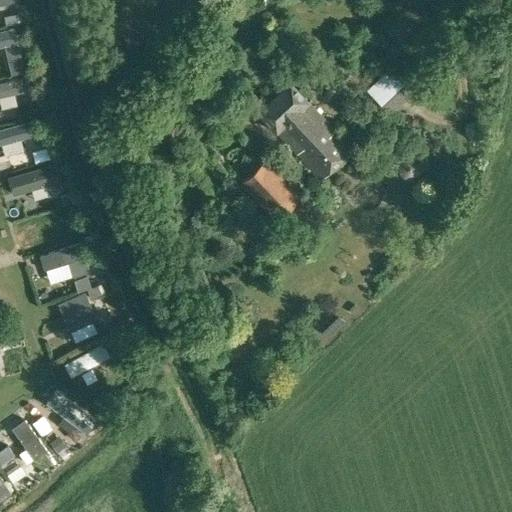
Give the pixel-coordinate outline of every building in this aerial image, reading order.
[(446,0),(447,12),(470,13),(470,0),(446,0)] [(0,16),(0,27),(14,24),(12,14),(0,16)] [(263,46),(275,44),(272,29),(261,31),(263,46)] [(366,91),(390,116),(415,92),(391,67),(366,91)] [(0,95),(10,94),(11,99),(31,94),(27,78),(0,83),(0,95)] [(258,112),(320,179),(353,148),(290,82),(258,112)] [(220,110),(231,122),(251,105),(240,93),(220,110)] [(0,141),(0,150),(1,154),(29,145),(26,134),(0,141)] [(406,177),(409,178),(411,177),(413,177),(414,176),(416,174),(418,173),(419,171),(419,169),(420,167),(419,164),(419,163),(418,161),(416,159),(414,158),(413,157),(411,157),(409,157),(407,157),(405,158),(403,159),(402,160),(401,161),(400,163),(399,165),(399,168),(399,170),(400,172),(401,174),(402,175),(404,176),(406,177)] [(241,182),(277,220),(300,198),(264,160),(241,182)] [(11,185),(16,197),(45,186),(41,175),(11,185)] [(357,197),(373,215),(389,200),(372,183),(357,197)] [(60,194),(63,204),(76,200),(73,190),(60,194)] [(47,227),(48,232),(55,230),(53,225),(59,223),(56,212),(27,221),(30,232),(47,227)] [(67,244),(79,240),(76,228),(63,232),(67,244)] [(257,242),(276,262),(285,253),(266,233),(257,242)] [(42,256),(46,267),(62,261),(63,265),(71,263),(69,258),(73,257),(70,246),(42,256)] [(12,287),(19,304),(37,297),(28,273),(17,277),(20,284),(12,287)] [(86,275),(73,280),(77,291),(90,286),(86,275)] [(96,284),(87,289),(91,299),(101,294),(96,284)] [(0,303),(0,313),(2,319),(16,315),(10,299),(0,303)] [(35,321),(41,332),(61,321),(65,329),(77,322),(67,304),(35,321)] [(99,349),(84,357),(93,374),(108,366),(99,349)] [(69,365),(75,375),(87,369),(91,375),(93,374),(84,357),(69,365)] [(40,415),(47,427),(66,416),(59,404),(40,415)] [(0,431),(0,434),(6,444),(20,434),(24,440),(33,433),(22,417),(0,431)] [(66,448),(59,438),(49,445),(57,455),(66,448)]
